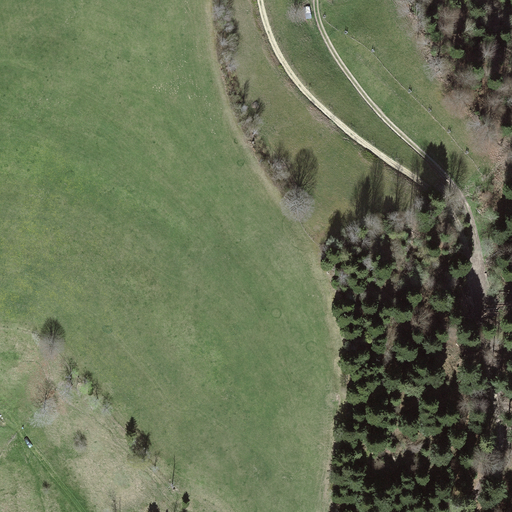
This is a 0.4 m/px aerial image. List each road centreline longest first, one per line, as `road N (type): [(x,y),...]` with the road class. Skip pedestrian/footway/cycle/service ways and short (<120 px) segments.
road 1 (track): [(465,511),(501,433),(479,311),(449,209),(440,193),(296,82),(260,0)]
road 2 (track): [(472,281),(480,278),(474,237),(453,185),(344,70),(315,0)]
road 3 (track): [(79,511),(0,406)]
